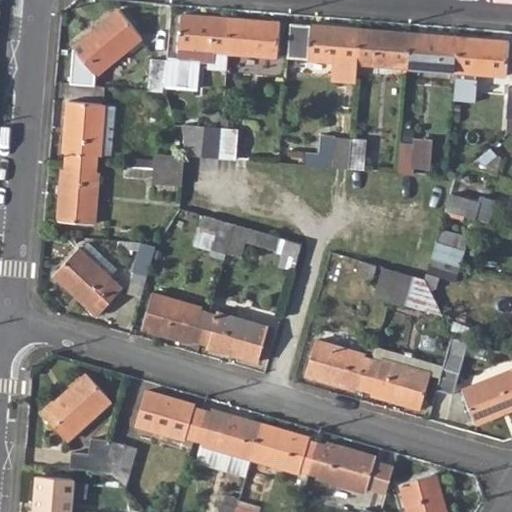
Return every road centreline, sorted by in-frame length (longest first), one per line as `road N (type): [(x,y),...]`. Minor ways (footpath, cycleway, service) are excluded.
road 1 (residential): [(511,466),(8,321)]
road 2 (residential): [(34,0),(8,321)]
road 3 (residential): [(511,10),(379,0)]
